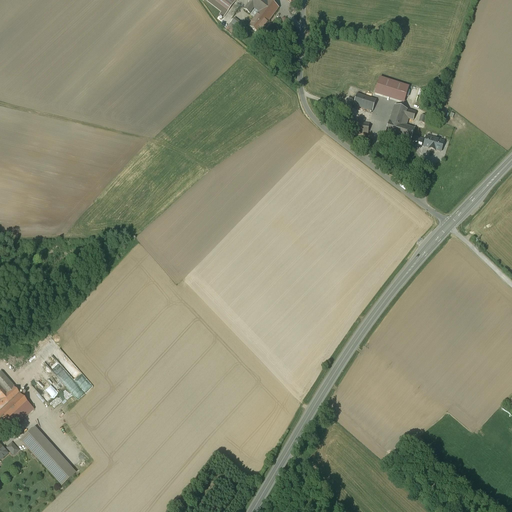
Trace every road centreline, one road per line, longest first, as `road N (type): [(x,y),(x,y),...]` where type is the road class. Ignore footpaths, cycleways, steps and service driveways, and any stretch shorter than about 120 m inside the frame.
road 1 (secondary): [(448,225),(350,348),(252,511)]
road 2 (unclassified): [(448,225),(312,113),(300,73),(303,0)]
road 3 (unknown): [(424,206),(420,160),(393,136),(378,136),(369,161)]
